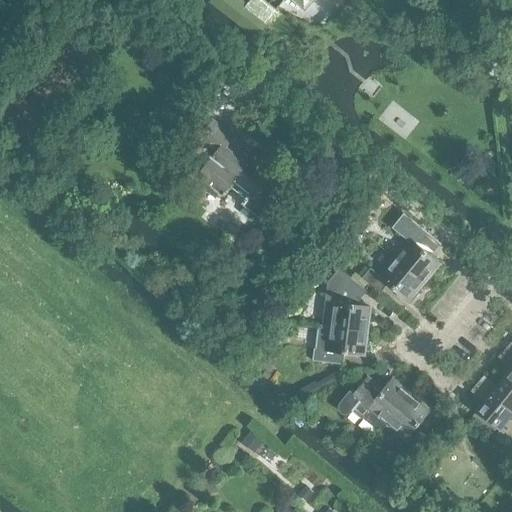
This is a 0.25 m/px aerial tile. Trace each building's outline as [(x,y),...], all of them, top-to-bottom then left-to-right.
[(240,0),(212,0),(210,3),(257,40),(270,24),(267,21),(276,10),(263,0),(250,0),(246,5),(240,0)] [(221,196),(234,180),(249,192),(241,202),(259,218),(284,190),(260,171),(263,168),(238,148),(242,143),(213,119),(185,153),(203,167),(196,176),(221,196)] [(66,213),(88,186),(73,175),(51,201),(66,213)] [(408,239),(393,258),(423,283),(439,263),(429,256),(439,244),(440,245),(441,244),(403,213),(402,214),(404,215),(394,227),(400,232),(408,239)] [(369,268),(361,278),(379,293),(387,284),(408,301),(423,283),(393,258),(378,276),(369,268)] [(333,276),(326,327),(366,333),(370,307),(357,305),(367,291),(339,269),(333,276)] [(366,333),(326,327),(317,326),(313,348),(312,348),(310,360),(341,364),(343,353),(363,355),(366,333)] [(510,369),(502,378),(511,385),(511,357),(504,350),(497,358),(510,369)] [(483,376),(477,383),(511,412),(511,385),(502,378),(495,386),(483,376)] [(385,423),(409,394),(391,379),(380,393),(366,382),(360,390),(357,387),(352,394),(348,392),(338,404),(338,405),(339,409),(341,413),(344,414),(349,413),(352,411),(360,417),(362,415),(380,430),(385,423)] [(511,412),(477,383),(470,391),(483,402),(475,411),(499,431),(496,435),(510,448),(511,445),(511,412)] [(409,394),(385,423),(404,438),(392,452),(402,460),(421,437),(413,430),(429,410),(409,394)]
